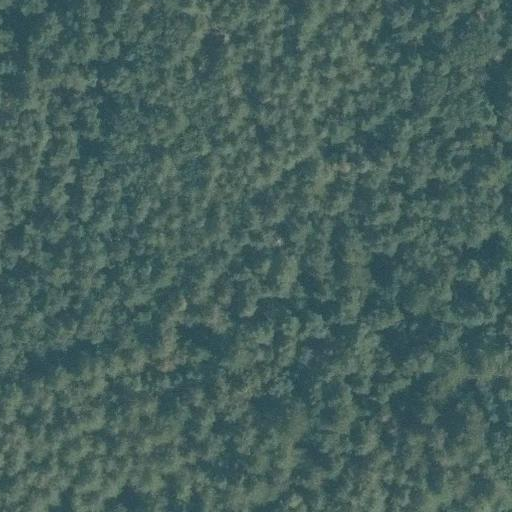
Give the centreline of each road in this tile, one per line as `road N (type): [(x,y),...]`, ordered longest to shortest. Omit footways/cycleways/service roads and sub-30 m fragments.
road 1 (track): [(511,35),(322,127),(164,278),(0,371)]
road 2 (track): [(511,354),(222,511)]
